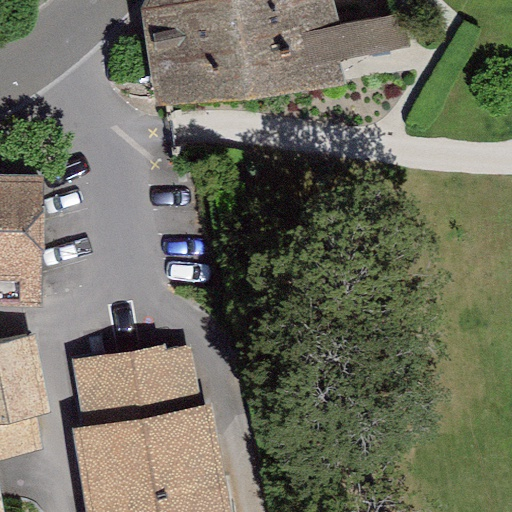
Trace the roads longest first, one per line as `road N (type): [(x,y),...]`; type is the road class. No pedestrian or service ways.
road 1 (residential): [(219,314),(94,154),(41,57)]
road 2 (unclassified): [(258,511),(219,314)]
